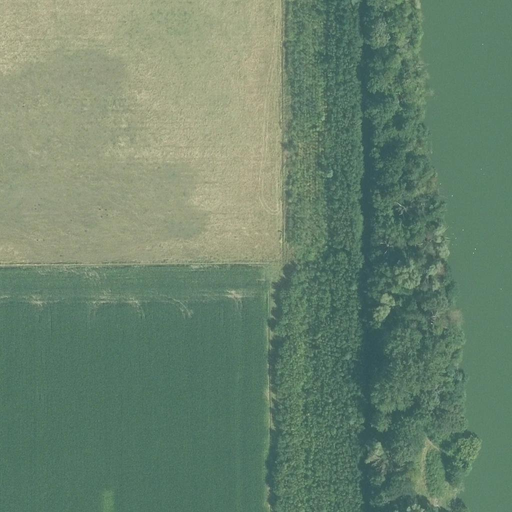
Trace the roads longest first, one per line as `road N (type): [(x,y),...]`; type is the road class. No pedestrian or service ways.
road 1 (track): [(375,176),(374,511)]
road 2 (track): [(371,0),(375,176)]
